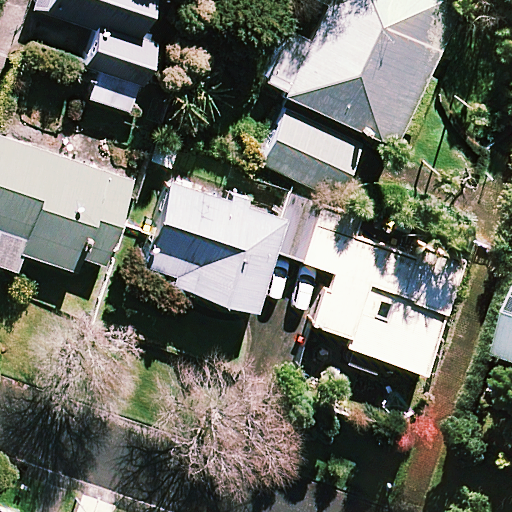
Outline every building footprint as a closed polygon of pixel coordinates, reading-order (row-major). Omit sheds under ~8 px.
[(146,0),(30,0),(29,5),(95,27),(74,90),(127,108),(151,35),(136,30),(146,0)] [(320,0),(305,35),(286,26),(261,80),(390,138),(452,0),(320,0)] [(356,140),(277,105),(253,157),(332,192),(356,140)] [(129,177),(0,131),(0,262),(13,268),(20,249),(71,267),(76,252),(99,261),(129,177)] [(297,256),(315,198),(284,188),(278,207),(167,172),(136,268),(252,306),(271,247),(297,256)] [(315,198),(297,256),(326,265),(308,320),(345,332),(342,342),(420,367),(456,254),(402,236),(399,244),(350,228),(355,211),(315,198)] [(511,319),(499,358),(511,362),(511,319)]
